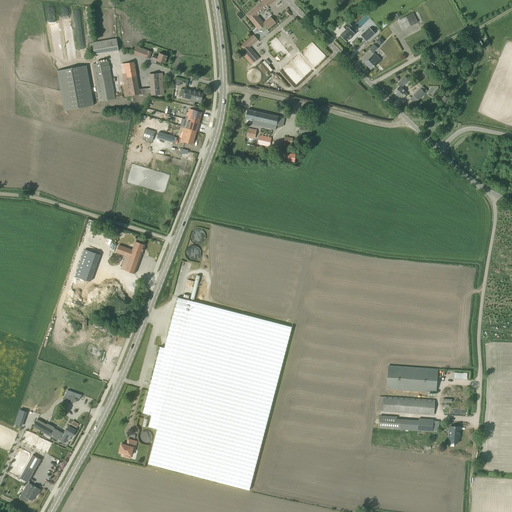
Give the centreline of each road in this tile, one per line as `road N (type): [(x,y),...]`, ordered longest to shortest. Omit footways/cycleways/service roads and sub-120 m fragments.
road 1 (primary): [(51,511),(117,387),(208,162),(225,83),(215,0)]
road 2 (unclassified): [(473,425),(475,310),(492,235),(491,193)]
road 3 (unclassified): [(438,151),(287,0)]
road 4 (track): [(407,119),(386,125),(224,86)]
road 5 (track): [(0,195),(167,239)]
road 6 (track): [(371,84),(511,9)]
